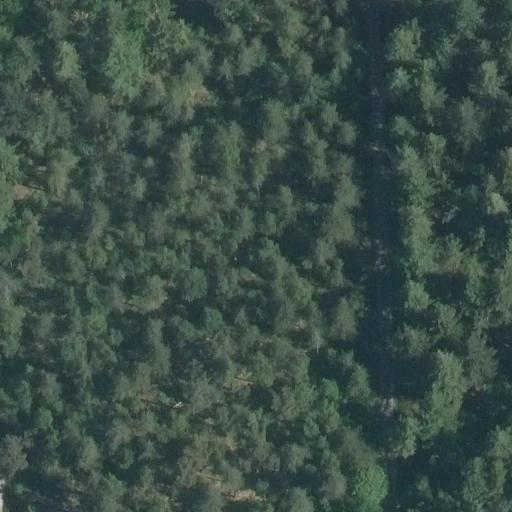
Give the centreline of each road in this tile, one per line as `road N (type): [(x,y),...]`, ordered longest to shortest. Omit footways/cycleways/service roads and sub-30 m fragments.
road 1 (track): [(385,511),(369,0)]
road 2 (unknown): [(0,221),(88,122),(214,53),(279,0)]
road 3 (track): [(396,511),(511,328)]
